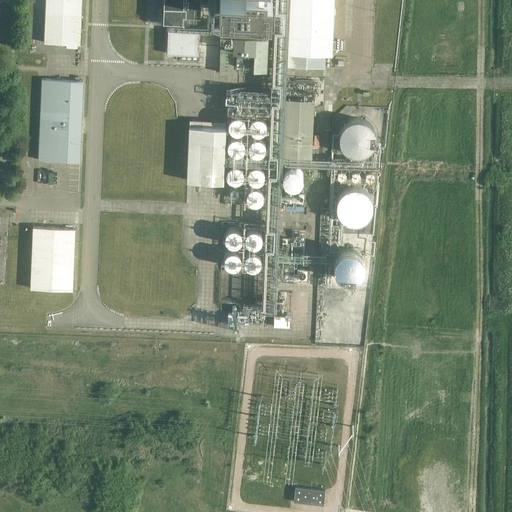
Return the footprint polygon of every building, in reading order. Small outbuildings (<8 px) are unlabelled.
[(46,0),(44,42),(80,44),(82,0),(46,0)] [(201,0),(164,0),(164,20),(200,22),(201,0)] [(219,0),(219,11),(271,13),(271,0),(219,0)] [(325,53),(332,54),(334,0),(290,0),(288,65),(325,67),(325,53)] [(168,53),(199,55),(200,31),(169,29),(168,53)] [(254,67),(268,68),(269,34),(221,33),(221,40),(231,40),(231,46),(221,46),(220,72),(234,72),(235,50),(255,51),(254,67)] [(84,80),(42,78),(39,159),(80,161),(84,80)] [(314,98),(286,97),(284,155),(312,157),(314,98)] [(345,117),(347,150),(375,149),(374,116),(345,117)] [(187,179),(223,181),(226,122),(190,120),(187,179)] [(304,185),(307,166),(292,163),(289,182),(304,185)] [(337,195),(351,224),(381,209),(366,180),(337,195)] [(31,288),(73,290),(76,228),(33,226),(31,288)] [(370,273),(365,246),(337,251),(342,278),(370,273)] [(236,325),(237,306),(232,306),(232,313),(228,313),(227,324),(236,325)] [(290,315),(274,314),(274,326),(290,327),(290,315)] [(294,501),(324,504),(325,489),(295,486),(294,501)]
